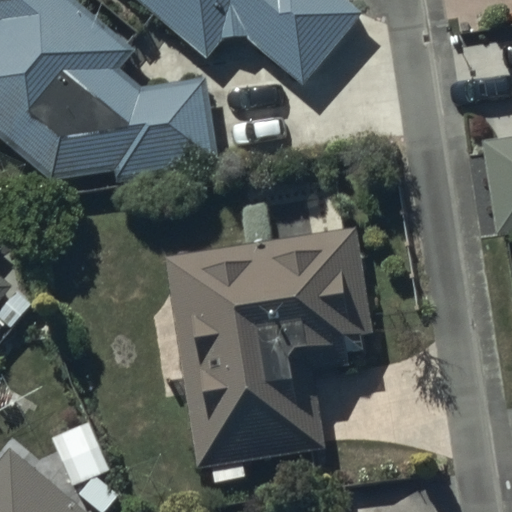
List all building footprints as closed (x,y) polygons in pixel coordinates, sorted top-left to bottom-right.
[(134,63),(52,0),(0,0),(0,31),(2,33),(0,34),(0,152),(56,195),(119,185),(120,193),(220,176),(206,94),(143,105),(117,84),(134,63)] [(125,0),(209,67),(225,47),(248,50),(303,93),(364,14),(346,0),(125,0)] [(511,146),(485,151),(499,243),(511,240),(511,146)] [(358,242),(164,268),(193,485),(215,482),(216,494),(247,490),(246,475),(325,465),(314,389),(377,380),(358,242)] [(0,251),(0,250),(0,315),(14,299),(0,286),(0,251)] [(92,434),(52,450),(73,500),(113,484),(92,434)] [(69,511),(9,463),(0,473),(0,511),(69,511)]
